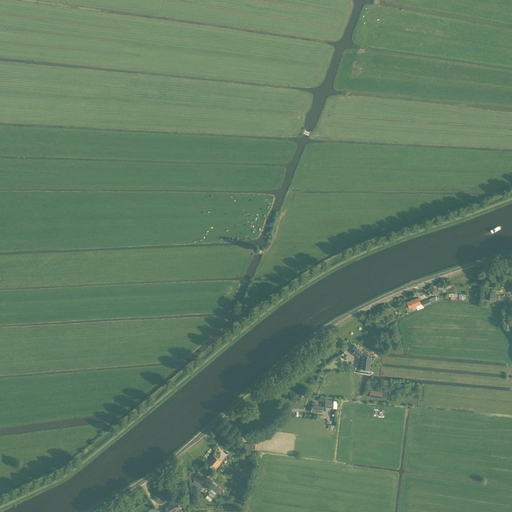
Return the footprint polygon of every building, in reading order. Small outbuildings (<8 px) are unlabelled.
[(508,302),(509,296),(504,295),(504,296),(495,295),(495,293),(491,292),(490,300),(508,302)] [(418,297),(407,302),(409,309),(412,307),(413,310),(416,308),(416,306),(421,304),(418,297)] [(354,345),(350,350),(360,358),(361,360),(361,362),(362,362),(361,369),(361,371),(364,371),(364,369),(369,370),(371,356),(363,355),(360,352),(361,350),(354,345)] [(370,397),(381,399),(382,392),(371,390),(370,397)] [(312,403),(312,411),(323,412),(323,407),(320,407),(320,406),(317,406),(318,404),(317,404),(316,403),(314,402),(312,403)] [(212,464),(209,467),(212,469),(214,466),(219,461),(215,457),(210,462),(212,464)] [(200,491),(203,486),(195,480),(191,484),(200,491)] [(214,485),(211,488),(220,495),(222,491),(214,485)] [(174,503),(164,509),(165,511),(173,511),(178,510),(179,511),(183,511),(177,503),(175,504),(174,503)]
